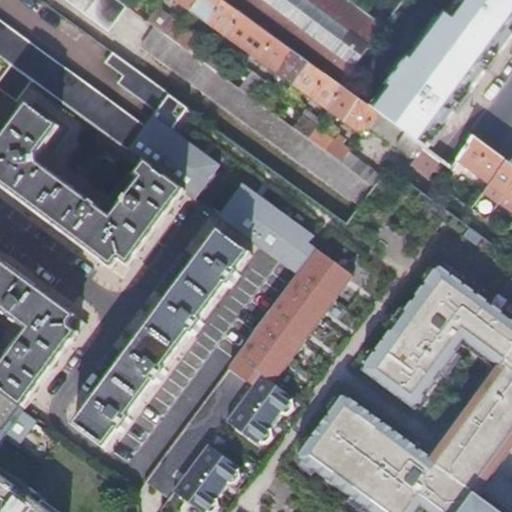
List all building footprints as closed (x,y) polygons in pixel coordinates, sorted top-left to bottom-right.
[(64,0),(107,31),(126,5),(125,5),(118,0),(64,0)] [(127,0),(125,5),(126,5),(135,12),(143,0),(127,0)] [(173,0),(355,131),(367,128),(368,126),(414,160),(411,165),(426,177),(439,159),(425,149),(409,138),(410,137),(372,109),(338,85),(337,86),(218,0),(173,0)] [(218,0),(337,86),(338,85),(382,26),(381,25),(347,0),(218,0)] [(388,88),(372,109),(410,137),(409,138),(425,149),(454,110),(511,32),(511,0),(455,0),(444,17),(441,14),(407,61),(405,58),(385,86),(388,88)] [(151,24),(153,25),(222,76),(229,66),(174,27),(177,23),(160,11),(151,24)] [(30,81),(127,151),(144,127),(0,21),(0,58),(8,65),(30,81)] [(138,46),(359,206),(373,186),(340,162),(327,153),(325,151),(294,128),(261,104),(240,89),(222,76),(153,25),(138,46)] [(115,84),(154,113),(168,94),(110,52),(102,64),(120,76),(115,84)] [(0,90),(15,102),(30,81),(8,65),(0,76),(0,90)] [(254,71),(240,89),(261,104),(263,101),(262,100),(261,99),(261,98),(261,97),(261,96),(262,95),(271,83),(254,71)] [(0,186),(121,277),(184,193),(144,164),(134,177),(138,180),(111,218),(40,165),(38,157),(59,128),(27,104),(0,139),(0,186)] [(294,128),(325,151),(333,139),(316,127),(318,125),(304,115),(294,128)] [(340,162),(347,153),(353,145),(339,135),(327,153),(340,162)] [(511,164),(473,136),(456,160),(489,185),(511,200),(511,164)] [(340,162),(373,186),(380,176),(347,153),(340,162)] [(242,185),(217,218),(259,249),(292,273),(296,276),(228,368),(251,386),(225,422),(259,446),(260,445),(267,444),(272,437),(271,430),(281,416),(289,415),(293,408),(292,401),(293,400),(273,385),(352,276),(308,244),(313,237),(242,185)] [(511,200),(489,185),(484,191),(511,211),(511,200)] [(217,231),(73,425),(108,452),(121,433),(123,434),(133,422),(131,420),(157,384),(159,385),(169,372),(167,370),(192,335),(194,336),(204,323),(202,321),(228,286),(230,287),(240,274),(237,273),(251,255),(217,231)] [(0,390),(24,409),(86,324),(0,260),(0,311),(26,331),(0,366),(0,390)] [(511,319),(438,266),(404,313),(406,315),(394,332),(391,330),(362,370),(416,410),(466,342),(500,367),(440,448),(432,459),(344,395),(298,458),(371,511),(419,511),(423,507),(428,511),(495,511),(477,499),(489,482),(511,450),(511,319)] [(145,480),(169,498),(174,492),(208,446),(225,422),(251,386),(228,368),(145,480)] [(0,511),(51,511),(41,504),(46,498),(18,477),(13,484),(0,473),(0,443),(25,410),(24,409),(0,390),(0,511)] [(208,446),(174,492),(200,511),(215,511),(219,508),(218,500),(228,486),(236,484),(240,478),(239,471),(240,470),(208,446)]
